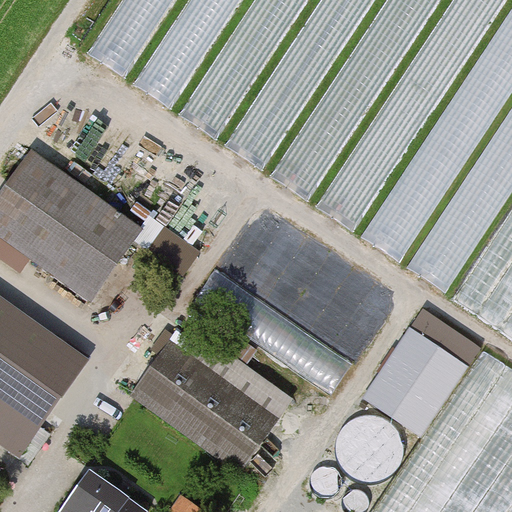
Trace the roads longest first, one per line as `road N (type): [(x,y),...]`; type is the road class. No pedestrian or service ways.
road 1 (track): [(511,353),(119,94),(14,102)]
road 2 (track): [(15,511),(107,349),(191,285),(263,189)]
road 3 (track): [(414,289),(260,511)]
road 4 (track): [(79,0),(0,124)]
road 5 (track): [(0,276),(107,349)]
